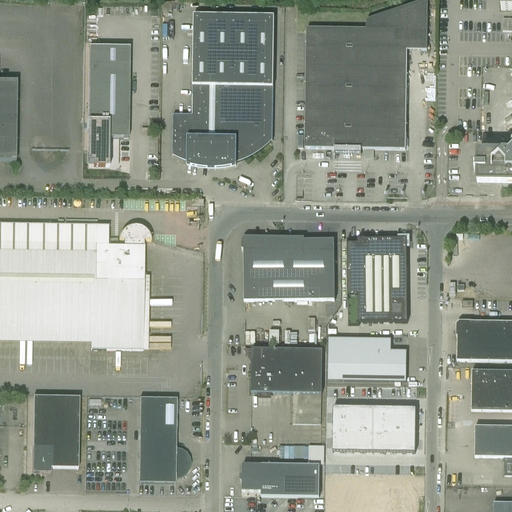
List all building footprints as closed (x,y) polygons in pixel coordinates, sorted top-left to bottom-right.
[(511,0),(500,0),(501,11),(510,11),(511,11),(511,0)] [(334,151),(334,155),(340,155),(356,156),(361,156),(361,151),(405,151),(407,51),(427,52),(427,4),(427,1),(366,22),(366,31),(307,30),(305,150),(334,151)] [(272,142),(274,17),(194,16),(192,116),(173,116),(172,157),(173,157),(175,158),(179,160),(183,162),(187,163),(187,167),(194,169),(201,170),(209,171),(216,171),(223,171),(231,169),(238,167),(238,163),(242,162),(244,161),(247,160),(249,159),(251,158),(253,157),(255,155),(261,151),(263,150),(267,147),(268,145),(272,142)] [(511,20),(503,20),(503,33),(511,32),(511,20)] [(88,164),(93,164),(93,169),(108,169),(108,139),(128,140),(130,49),(89,48),(87,165),(88,165),(88,164)] [(0,162),(15,163),(16,151),(17,83),(0,82),(0,162)] [(502,155),(502,156),(478,155),(478,154),(477,157),(477,166),(477,167),(474,167),(474,168),(475,168),(475,172),(474,172),(474,173),(477,173),(477,174),(477,185),(511,185),(511,154),(509,157),(507,155),(502,155)] [(142,352),(144,257),(144,243),(151,243),(151,241),(150,240),(150,238),(149,237),(149,236),(148,235),(147,234),(146,232),(145,231),(144,231),(143,230),(142,229),(140,229),(139,228),(138,228),(136,228),(135,227),(133,227),(132,228),(131,228),(129,228),(128,229),(127,230),(126,230),(124,231),(123,232),(122,233),(121,234),(121,235),(120,237),(120,238),(119,239),(119,241),(119,242),(120,242),(120,244),(117,244),(113,243),(113,240),(108,240),(108,228),(0,225),(0,338),(91,339),(90,351),(142,352)] [(334,241),(315,242),(304,242),(304,240),(279,239),(245,239),(242,242),(241,251),(243,251),(244,303),(245,303),(335,302),(334,241)] [(407,240),(347,241),(347,302),(348,302),(348,327),(359,327),(359,324),(407,324),(407,240)] [(462,246),(461,268),(486,269),(486,246),(462,246)] [(457,338),(457,363),(511,363),(511,323),(459,323),(456,326),(456,338),(457,338)] [(278,344),(278,333),(269,332),(268,343),(278,344)] [(406,353),(391,353),(391,341),(328,340),(328,352),(328,382),(406,383),(406,353)] [(321,426),(321,396),(322,396),(322,352),(245,351),(251,365),(251,395),(293,395),(292,426),(321,426)] [(511,373),(472,373),(471,414),(511,414),(511,373)] [(79,399),(33,398),(32,474),(50,475),(50,470),(78,470),(79,399)] [(175,449),(176,401),(139,400),(138,485),(175,485),(175,481),(181,480),(186,476),(189,471),(191,465),(189,459),(186,454),(181,451),(175,449)] [(87,401),(87,412),(102,413),(102,401),(87,401)] [(416,411),(333,409),(333,454),(415,455),(416,411)] [(511,429),(475,429),(475,459),(505,460),(504,478),(511,477),(511,429)] [(261,498),(319,499),(319,467),(242,466),(242,476),(240,477),(240,482),(242,483),(242,493),(261,493),(261,498)] [(324,511),(414,511),(415,499),(325,497),(324,511)]
